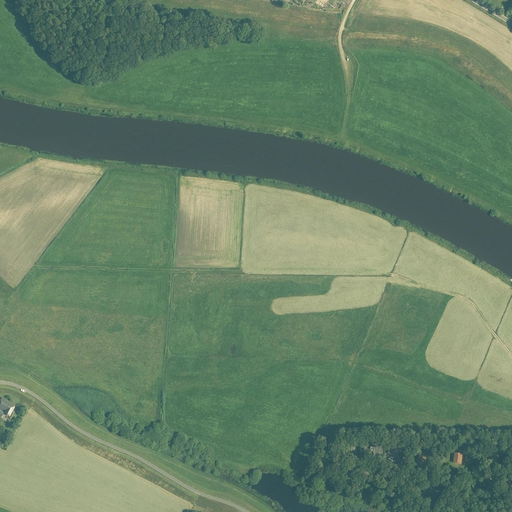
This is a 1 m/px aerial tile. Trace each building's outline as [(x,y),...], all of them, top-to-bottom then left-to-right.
[(15,405),(2,398),(0,401),(0,408),(6,411),(5,414),(10,416),(15,405)] [(387,453),(393,458),(397,453),(390,449),(387,453)] [(454,463),(461,463),(462,454),(455,453),(454,463)] [(418,455),(416,464),(424,466),(427,457),(418,455)] [(489,477),(486,481),(492,485),(494,482),(489,477)]
